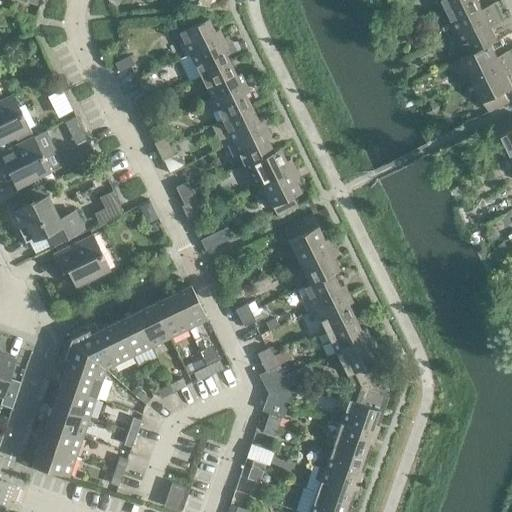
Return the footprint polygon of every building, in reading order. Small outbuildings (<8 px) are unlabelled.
[(443,0),(448,10),(467,0),(443,0)] [(483,8),(478,0),(467,0),(448,10),(453,20),(448,22),(454,34),(502,10),(497,1),(483,8)] [(506,19),(502,10),(454,34),(460,46),(464,44),(469,54),(492,43),(498,39),(492,26),(506,19)] [(207,17),(179,31),(184,41),(179,43),(185,56),(190,53),(223,37),(218,28),(214,30),(207,17)] [(411,30),(402,34),(404,38),(413,34),(411,30)] [(227,46),(223,37),(190,53),(200,75),(229,61),(223,48),(227,46)] [(511,48),(498,56),(492,43),(469,54),(463,57),(474,79),(511,60),(511,48)] [(130,55),(127,57),(115,62),(119,71),(134,64),(130,55)] [(511,71),(511,60),(474,79),(490,111),(510,102),(505,91),(511,87),(511,83),(507,74),(511,71)] [(236,74),(229,61),(200,75),(211,97),(244,81),(240,72),(236,74)] [(249,90),(244,81),(211,97),(207,99),(213,111),(217,109),(222,120),(251,105),(245,92),(249,90)] [(132,98),(137,107),(148,101),(144,92),(132,98)] [(0,143),(30,128),(13,94),(0,100),(0,143)] [(153,110),(148,101),(137,107),(141,116),(153,110)] [(257,118),(251,105),(222,120),(233,141),(266,125),(262,116),(257,118)] [(511,116),(496,124),(511,156),(511,116)] [(68,134),(79,128),(74,117),(62,122),(68,134)] [(271,134),(266,125),(233,141),(228,143),(234,156),(239,154),(244,164),(273,149),(266,136),(271,134)] [(51,170),(34,136),(0,152),(0,167),(3,173),(8,171),(16,187),(51,170)] [(154,142),(158,151),(170,145),(166,136),(154,142)] [(174,154),(170,145),(158,151),(163,160),(174,154)] [(279,146),(273,149),(244,164),(254,186),(261,183),(294,166),(290,157),(285,159),(279,146)] [(299,175),(294,166),(261,183),(277,215),(297,205),(292,195),(301,191),(294,178),(299,175)] [(175,187),(180,195),(191,190),(187,181),(175,187)] [(196,199),(191,190),(180,195),(184,204),(196,199)] [(47,195),(11,213),(25,242),(45,232),(51,244),(83,228),(75,211),(58,219),(47,195)] [(98,225),(108,219),(103,208),(92,213),(98,225)] [(324,237),(312,214),(283,228),(299,261),(333,244),(328,235),(324,237)] [(200,239),(205,250),(232,237),(226,226),(200,239)] [(110,269),(93,234),(53,253),(62,271),(67,269),(75,285),(110,269)] [(337,254),(333,244),(299,261),(310,283),(333,272),(339,269),(333,256),(337,254)] [(505,244),(498,247),(502,255),(509,251),(505,244)] [(339,285),(333,272),(310,283),(304,286),(309,296),(304,299),(310,310),(314,308),(348,292),(343,283),(339,285)] [(207,319),(191,285),(172,294),(188,328),(207,319)] [(352,301),(348,292),(314,308),(325,330),(354,316),(348,303),(352,301)] [(188,328),(172,294),(153,303),(170,337),(188,328)] [(170,337),(153,303),(135,312),(152,346),(170,337)] [(235,309),(240,318),(251,312),(247,303),(235,309)] [(152,346),(135,312),(116,321),(133,355),(152,346)] [(256,320),(251,312),(240,318),(244,326),(256,320)] [(361,329),(354,316),(325,330),(336,352),(370,336),(365,327),(361,329)] [(268,330),(278,325),(275,318),(265,323),(268,330)] [(116,321),(99,330),(98,330),(109,353),(96,360),(105,369),(133,355),(116,321)] [(97,326),(71,338),(96,360),(109,353),(98,330),(99,330),(97,326)] [(380,358),(370,336),(336,352),(347,374),(353,371),(360,385),(370,385),(362,367),(380,358)] [(96,360),(71,338),(62,365),(66,367),(66,366),(91,374),(96,360)] [(257,353),(261,362),(273,356),(269,347),(257,353)] [(16,358),(0,352),(0,396),(2,397),(0,403),(0,404),(12,408),(21,382),(9,378),(16,358)] [(278,364),(273,356),(261,362),(266,370),(278,364)] [(105,369),(96,360),(91,374),(66,366),(66,367),(60,385),(96,397),(105,369)] [(219,360),(206,366),(210,373),(223,367),(219,360)] [(210,373),(206,366),(194,372),(197,379),(210,373)] [(310,366),(286,376),(290,387),(315,377),(310,366)] [(182,378),(169,384),(173,391),(186,385),(182,378)] [(173,391),(169,384),(157,390),(160,397),(173,391)] [(96,397),(60,385),(53,405),(89,417),(96,397)] [(369,390),(370,385),(360,385),(355,400),(348,398),(341,421),(376,433),(388,396),(369,390)] [(137,386),(132,392),(140,399),(145,393),(137,386)] [(89,417),(53,405),(46,424),(82,437),(89,417)] [(269,413),(266,422),(278,426),(281,417),(269,413)] [(133,417),(129,430),(136,433),(141,420),(133,417)] [(376,433),(341,421),(333,444),(368,456),(376,433)] [(278,426),(266,422),(263,431),(275,435),(278,426)] [(82,437),(46,424),(40,444),(76,456),(82,437)] [(136,433),(129,430),(124,444),(132,446),(136,433)] [(76,456),(40,444),(33,464),(69,476),(76,456)] [(368,456),(333,444),(325,468),(360,480),(368,456)] [(120,456),(115,470),(123,472),(128,459),(120,456)] [(253,459),(250,468),(263,472),(266,463),(253,459)] [(320,466),(318,473),(316,479),(320,480),(316,491),(352,503),(360,480),(325,468),(320,466)] [(263,472),(250,468),(247,478),(259,482),(263,472)] [(123,472),(115,470),(111,483),(118,485),(123,472)] [(185,486),(172,482),(163,506),(177,511),(185,486)] [(348,511),(352,503),(316,491),(309,511),(348,511)]
